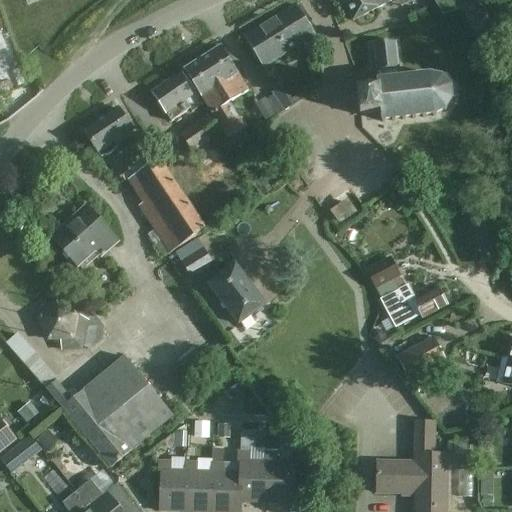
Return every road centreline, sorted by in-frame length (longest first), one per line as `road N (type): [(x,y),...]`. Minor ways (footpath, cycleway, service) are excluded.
road 1 (unknown): [(0,312),(44,357),(62,363),(102,340),(130,297),(115,227),(29,123)]
road 2 (tertiary): [(205,0),(88,64),(0,161)]
road 3 (residential): [(366,177),(325,109),(349,74),(310,0)]
road 4 (residential): [(511,314),(454,272),(428,226)]
